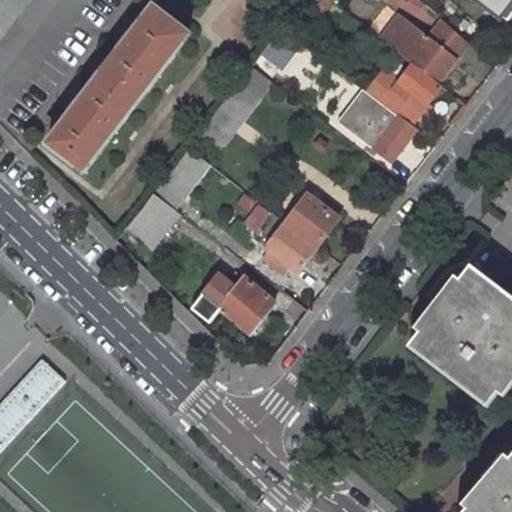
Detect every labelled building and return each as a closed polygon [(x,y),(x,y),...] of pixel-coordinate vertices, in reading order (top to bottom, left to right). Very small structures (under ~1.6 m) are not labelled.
[(0,0),(0,39),(30,0),(0,0)] [(332,1),(330,0),(302,0),(301,1),(321,17),(332,1)] [(511,5),(511,0),(475,0),(501,20),(511,5)] [(191,35),(154,7),(131,38),(129,36),(121,46),(123,47),(116,57),(79,105),(77,103),(69,113),(71,115),(48,145),(85,172),(191,35)] [(413,64),(438,83),(457,59),(430,38),(428,37),(399,15),(381,39),(409,61),(413,64)] [(468,43),(443,22),(430,38),(457,59),(468,43)] [(302,42),(283,26),(262,52),(283,68),(302,42)] [(416,121),(443,87),(438,83),(413,64),(408,72),(383,105),(411,126),(412,127),(416,121)] [(239,82),(212,117),(234,134),(261,99),(239,82)] [(383,105),(363,90),(340,123),(390,163),(415,129),(412,127),(411,126),(383,105)] [(201,132),(222,149),(234,134),(212,117),(201,132)] [(210,164),(189,148),(154,193),(176,210),(210,164)] [(154,193),(126,230),(151,251),(155,247),(181,214),(176,210),(154,193)] [(308,194),(287,222),(318,246),(339,218),(308,194)] [(318,246),(287,222),(267,248),(280,259),(276,264),(287,273),(291,267),(298,273),(318,246)] [(344,266),(334,260),(323,275),(331,282),(344,266)] [(434,315),(409,348),(488,408),(511,376),(511,296),(472,266),(434,315)] [(275,304),(244,277),(236,288),(228,282),(212,302),(250,335),(275,304)] [(298,283),(288,295),(293,299),(309,311),(318,299),(298,283)] [(40,358),(0,399),(0,445),(63,380),(40,358)] [(511,511),(511,457),(465,511),(511,511)]
